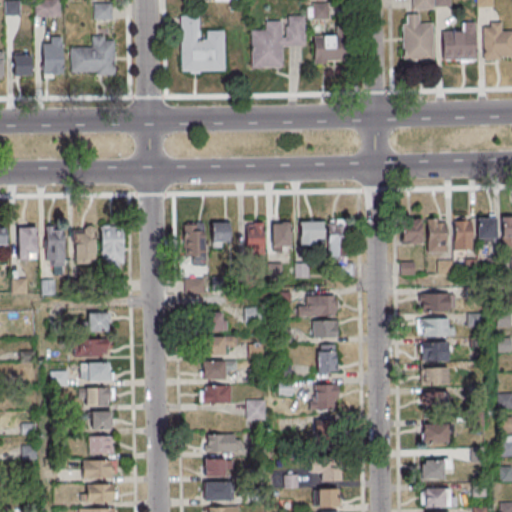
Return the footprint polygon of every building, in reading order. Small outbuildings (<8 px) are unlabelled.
[(34,0),(34,17),(59,17),(59,0),(34,0)] [(433,0),(448,0),(449,7),(433,8),(433,0)] [(6,14),(19,14),(19,1),(6,1),(6,14)] [(111,4),(93,4),(93,20),(111,20),(111,4)] [(327,11),(313,12),(314,19),(328,17),(327,11)] [(178,16),(179,73),(223,72),(222,31),(205,32),(205,40),(198,40),(197,15),(178,16)] [(401,24),(402,61),(418,61),(419,63),(432,63),(431,24),(417,25),(417,15),(406,15),(406,24),(401,24)] [(304,46),(304,16),(286,16),(286,22),(265,22),(265,30),(250,31),(250,68),(283,68),(283,46),(304,46)] [(475,60),(475,22),(463,22),(463,32),(441,32),(441,60),(475,60)] [(482,59),(511,59),(511,31),(503,31),(503,22),(482,22),(482,59)] [(313,34),(313,63),(344,63),(344,34),(313,34)] [(42,37),(42,76),(62,76),(62,37),(42,37)] [(69,49),(90,49),(90,37),(102,37),(102,42),(112,41),(113,76),(94,76),(94,73),(69,74),(69,49)] [(12,77),(31,77),(31,56),(12,56),(12,77)] [(495,245),(495,215),(476,215),(476,245),(495,245)] [(511,246),(511,215),(500,216),(500,247),(511,246)] [(421,244),(421,219),(400,219),(400,244),(421,244)] [(446,252),(446,219),(427,219),(427,252),(446,252)] [(471,250),(471,219),(452,219),(452,250),(471,250)] [(229,222),(210,222),(210,246),(229,246),(229,222)] [(298,222),(298,245),(322,245),(322,222),(298,222)] [(204,262),(204,223),(184,223),(184,262),(204,262)] [(264,223),(245,223),(245,254),(264,254),(264,223)] [(289,249),(289,223),(271,223),(271,249),(289,249)] [(346,262),(345,223),(329,223),(330,275),(353,275),(352,262),(346,262)] [(17,259),(37,259),(37,226),(17,226),(17,259)] [(100,226),(100,265),(124,265),(124,226),(100,226)] [(64,274),(64,228),(45,228),(45,265),(53,265),(53,274),(64,274)] [(95,264),(95,228),(73,228),(73,264),(95,264)] [(268,278),(281,278),(281,264),(268,264),(268,278)] [(307,264),(295,264),(295,277),(307,277),(307,264)] [(231,292),(231,281),(199,281),(199,292),(231,292)] [(449,311),(449,293),(417,293),(417,311),(449,311)] [(305,305),(297,305),(297,316),(336,316),(336,295),(305,295),(305,305)] [(260,322),(260,307),(243,307),(243,322),(260,322)] [(110,312),(84,312),(84,331),(110,331),(110,312)] [(201,312),(201,330),(224,330),(224,312),(201,312)] [(448,336),(448,318),(416,318),(416,336),(448,336)] [(339,320),(311,320),(311,337),(339,337),(339,320)] [(225,343),(233,343),(233,337),(204,337),(204,354),(225,354),(225,343)] [(73,338),(73,356),(108,356),(108,338),(73,338)] [(419,343),(419,361),(447,361),(447,343),(419,343)] [(335,344),(317,344),(317,372),(335,372),(335,344)] [(201,360),(201,378),(226,378),(226,370),(235,370),(235,360),(201,360)] [(112,380),(112,362),(79,362),(79,380),(112,380)] [(419,367),(419,384),(447,384),(447,367),(419,367)] [(65,384),(65,377),(59,377),(59,372),(51,372),(51,384),(65,384)] [(311,410),(337,410),(337,383),(311,383),(311,410)] [(229,385),(200,385),(200,403),(229,403),(229,385)] [(84,404),(111,404),(111,388),(84,388),(84,404)] [(447,413),(447,392),(419,392),(419,413),(447,413)] [(265,420),(265,400),(245,400),(245,420),(265,420)] [(87,411),(87,429),(111,429),(111,411),(87,411)] [(314,421),(314,445),(339,445),(339,421),(314,421)] [(447,425),(421,425),(421,444),(447,444),(447,425)] [(205,451),(240,451),(240,434),(205,434),(205,451)] [(111,437),(86,437),(86,455),(111,455),(111,437)] [(204,475),(226,475),(226,458),(204,458),(204,475)] [(309,458),(309,472),(320,472),(320,481),(340,481),(340,458),(309,458)] [(447,478),(447,459),(421,459),(421,478),(447,478)] [(81,461),(81,479),(113,479),(113,461),(81,461)] [(229,482),(203,482),(203,500),(229,500),(229,482)] [(114,485),(84,485),(84,502),(114,502),(114,485)] [(339,489),(313,489),(313,507),(339,507),(339,489)] [(455,496),(449,496),(449,489),(420,489),(420,506),(455,506),(455,496)]
